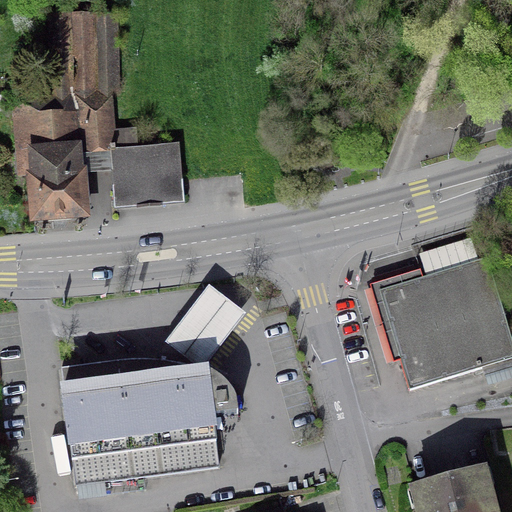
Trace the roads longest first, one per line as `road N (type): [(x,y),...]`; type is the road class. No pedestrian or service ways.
road 1 (secondary): [(0,266),(161,254),(295,232)]
road 2 (residential): [(295,232),(368,511)]
road 3 (secondary): [(295,232),(511,172)]
road 4 (track): [(405,153),(460,0)]
